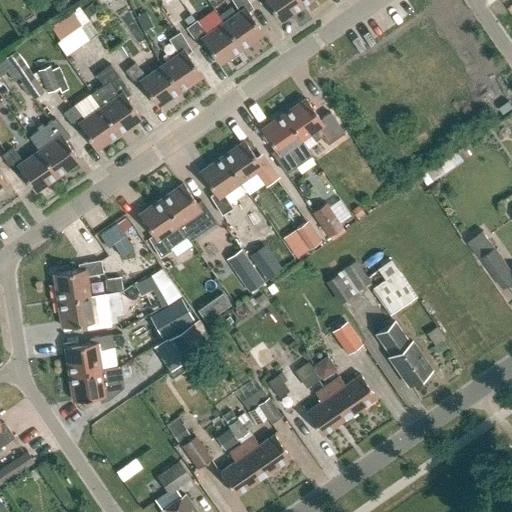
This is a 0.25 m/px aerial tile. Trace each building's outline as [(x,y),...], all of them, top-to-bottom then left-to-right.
[(224,25),(240,49),(263,34),(249,13),(253,10),(246,0),(232,0),(241,13),(224,25)] [(266,2),(280,22),(302,7),(297,0),(257,0),(261,5),(266,2)] [(50,26),(70,53),(95,35),(85,22),(81,24),(72,11),(50,26)] [(204,44),(218,64),(240,49),(224,25),(207,37),(196,22),(186,29),(200,47),(204,44)] [(163,67),(180,91),(202,75),(188,56),(192,53),(179,34),(170,40),(180,56),(163,67)] [(16,51),(0,62),(14,82),(19,78),(34,99),(45,92),(16,51)] [(102,109),(118,133),(140,118),(127,99),(134,94),(111,65),(96,76),(104,85),(91,95),(102,109)] [(143,87),(157,107),(180,91),(163,67),(146,79),(135,65),(126,72),(139,90),(143,87)] [(52,66),(38,71),(47,94),(60,88),(52,66)] [(284,116),(301,140),(309,134),(315,143),(323,138),(328,147),(345,135),(331,114),(325,118),(324,118),(321,120),(306,100),(284,116)] [(82,129),(96,149),(118,133),(102,109),(85,121),(74,106),(64,113),(78,132),(82,129)] [(271,154),(283,173),(293,166),(284,151),(301,140),(284,116),(261,131),(275,151),(271,154)] [(40,152),(57,176),(79,160),(65,140),(69,138),(57,119),(47,125),(57,141),(40,152)] [(222,158),(239,182),(256,170),(267,185),(276,178),(263,160),(259,163),(245,142),(222,158)] [(20,171),(34,192),(57,176),(40,152),(23,163),(12,149),(3,156),(16,174),(20,171)] [(422,176),(428,185),(464,160),(458,150),(422,176)] [(210,196),(221,215),(232,208),(222,193),(239,182),(222,158),(200,173),(214,194),(210,196)] [(161,200),(185,235),(189,240),(215,222),(201,202),(197,204),(183,185),(161,200)] [(149,239),(160,257),(171,250),(168,246),(185,235),(161,200),(138,216),(152,236),(149,239)] [(344,227),(327,202),(312,212),(329,237),(344,227)] [(359,205),(352,210),(358,217),(364,213),(359,205)] [(294,230),(308,250),(322,241),(308,221),(294,230)] [(116,224),(99,235),(107,247),(113,243),(122,256),(133,249),(124,236),(116,224)] [(250,254),(267,278),(282,268),(265,244),(250,254)] [(504,288),(510,284),(511,287),(511,270),(496,247),(482,257),(504,288)] [(326,281),(342,304),(372,284),(357,260),(343,269),(344,271),(339,275),(337,273),(326,281)] [(55,275),(59,302),(88,297),(85,277),(103,273),(101,261),(79,266),(80,271),(55,275)] [(250,263),(235,273),(248,292),(263,281),(250,263)] [(160,271),(137,284),(144,297),(167,284),(160,271)] [(372,290),(390,317),(418,298),(400,272),(372,290)] [(121,278),(104,280),(106,293),(123,291),(121,278)] [(88,297),(59,302),(63,328),(87,325),(88,330),(111,326),(106,294),(88,297)] [(204,303),(196,309),(204,320),(212,314),(204,303)] [(184,305),(155,323),(166,340),(194,323),(184,305)] [(332,331),(348,354),(363,343),(346,320),(332,331)] [(167,342),(180,362),(212,341),(199,321),(167,342)] [(410,386),(413,384),(416,386),(422,382),(423,377),(431,372),(422,358),(423,358),(413,343),(410,345),(395,323),(377,336),(392,357),(390,358),(400,373),(401,372),(410,386)] [(418,338),(427,350),(444,338),(436,326),(418,338)] [(91,344),(66,348),(70,375),(100,371),(99,369),(97,351),(114,347),(112,335),(90,340),(91,344)] [(334,356),(319,362),(326,377),(340,370),(334,356)] [(130,365),(120,366),(122,378),(132,377),(130,365)] [(100,371),(70,375),(74,402),(98,398),(100,403),(108,400),(124,387),(122,378),(120,366),(99,369),(100,371)] [(329,387),(350,417),(377,399),(361,376),(346,387),(340,379),(329,387)] [(283,415),(270,396),(268,398),(261,388),(260,389),(253,379),(234,392),(256,425),(266,418),(269,424),(283,415)] [(307,414),(323,436),(350,417),(329,387),(316,396),(321,403),(307,414)] [(222,415),(227,421),(235,415),(231,408),(222,415)] [(228,425),(238,440),(248,433),(238,418),(228,425)] [(0,439),(3,444),(14,437),(4,423),(0,423),(0,439)] [(181,424),(169,431),(177,442),(188,434),(181,424)] [(196,435),(181,445),(197,469),(212,458),(196,435)] [(242,446),(263,478),(291,459),(275,436),(259,446),(254,438),(242,446)] [(220,474),(236,496),(263,478),(242,446),(229,455),(235,463),(220,474)] [(0,483),(32,462),(24,451),(0,467),(0,483)] [(180,460),(158,476),(168,490),(171,494),(175,490),(193,478),(180,460)] [(168,490),(155,500),(163,511),(182,499),(175,490),(171,494),(168,490)] [(196,511),(186,497),(182,499),(163,511),(196,511)]
